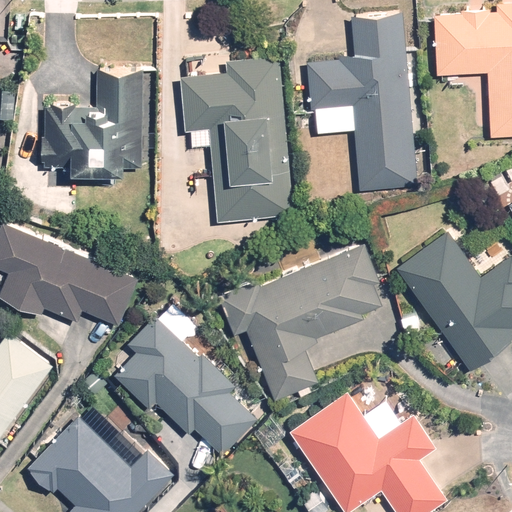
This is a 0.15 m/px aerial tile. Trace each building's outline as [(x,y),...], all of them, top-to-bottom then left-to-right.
[(511,130),(511,0),(499,0),(500,3),(438,6),(441,68),(492,65),(495,131),(511,130)] [(421,179),(406,4),(353,9),(357,48),(309,53),(314,101),(357,97),(365,184),(421,179)] [(295,210),(281,50),(232,55),(233,66),(184,70),(189,125),(212,123),(220,216),(295,210)] [(144,163),(145,64),(102,63),(102,98),(50,98),(49,162),(144,163)] [(142,273),(7,216),(0,232),(0,260),(12,265),(2,288),(43,306),(46,300),(80,314),(85,302),(123,318),(142,273)] [(452,225),(402,259),(473,362),(511,335),(511,251),(484,271),(452,225)] [(382,276),(366,238),(263,279),(261,275),(225,289),(239,324),(250,320),(280,393),(321,377),(307,340),(320,335),(318,330),(365,312),(362,305),(383,297),(375,279),(382,276)] [(141,345),(118,369),(153,402),(159,395),(192,426),(196,421),(227,450),(260,414),(231,386),(237,380),(203,347),(201,350),(158,309),(131,336),(141,345)] [(0,432),(53,361),(9,329),(0,342),(0,432)] [(351,384),(294,422),(349,505),(383,483),(402,511),(426,511),(452,495),(423,453),(439,442),(417,409),(383,432),(351,384)] [(71,511),(134,511),(176,469),(150,444),(134,461),(81,411),(32,462),(56,485),(62,480),(81,499),(70,511),(71,511)] [(253,430),(266,445),(284,430),(271,415),(253,430)]
